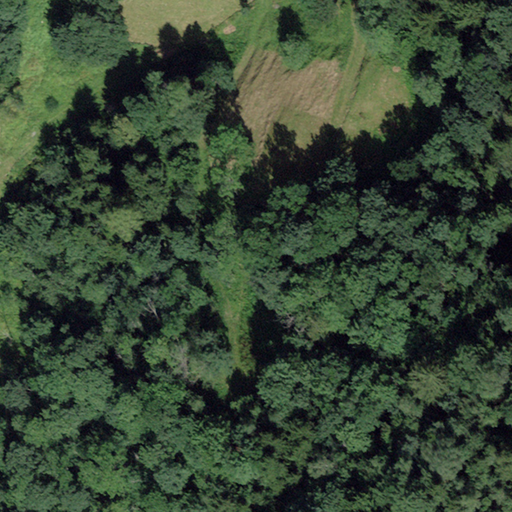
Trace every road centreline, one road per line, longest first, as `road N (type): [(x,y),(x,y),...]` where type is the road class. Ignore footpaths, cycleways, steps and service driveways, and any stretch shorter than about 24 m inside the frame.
road 1 (track): [(354,0),(362,36),(331,149),(336,272),(267,367),(247,409),(238,401),(217,276),(148,231),(113,173),(112,116),(78,104),(0,164)]
road 2 (track): [(268,0),(248,60),(204,124),(200,158),(202,207),(245,266),(231,336)]
